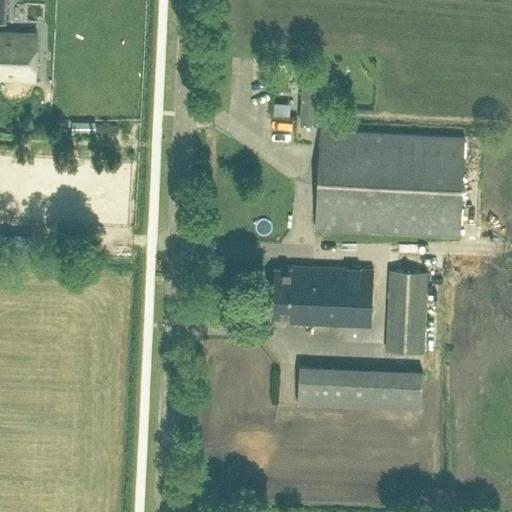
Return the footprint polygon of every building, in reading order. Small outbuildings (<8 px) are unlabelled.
[(0,31),(0,76),(36,78),(37,33),(0,31)] [(464,136),(321,129),(316,228),(459,235),(464,136)] [(302,136),(301,155),(312,155),(312,137),(302,136)] [(289,320),(369,324),(371,268),(295,265),(295,268),(275,267),(273,316),(289,317),(289,320)] [(423,350),(427,270),(388,268),(385,348),(423,350)] [(298,401),(420,407),(422,369),(299,364),(298,401)]
